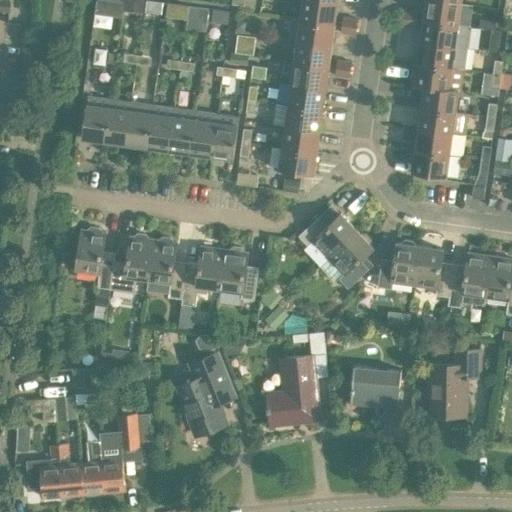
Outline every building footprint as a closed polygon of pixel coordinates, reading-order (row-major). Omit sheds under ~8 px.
[(2,0),(0,0),(0,2),(0,9),(9,11),(10,1),(2,0)] [(169,0),(166,14),(188,19),(186,26),(205,31),(211,9),(173,0),(169,0)] [(328,0),(302,0),(300,18),(334,22),(337,1),(328,0)] [(441,0),(426,0),(424,19),(458,24),(461,3),(441,0)] [(228,22),(231,10),(214,7),(212,19),(228,22)] [(403,9),(402,16),(415,18),(417,11),(403,9)] [(343,16),(342,23),(356,25),(357,18),(343,16)] [(414,26),(415,18),(402,16),(400,24),(414,26)] [(331,44),(334,22),(300,18),(292,17),(288,39),(297,40),(297,39),(331,44)] [(455,46),(467,47),(470,26),(458,24),(424,19),(420,41),(455,46)] [(355,34),(356,25),(342,23),(341,32),(355,34)] [(297,40),(294,60),(328,65),(331,44),(297,39),(297,40)] [(248,42),(239,41),(237,53),(246,54),(248,42)] [(420,41),(417,62),(464,68),(467,47),(455,46),(420,41)] [(139,55),(138,63),(150,65),(151,56),(139,55)] [(337,59),(336,66),(350,68),(351,61),(337,59)] [(294,60),(291,82),(325,87),(328,65),(294,60)] [(493,73),(501,74),(503,61),(495,60),(493,73)] [(414,84),(424,86),(424,85),(449,89),(449,88),(458,89),(461,89),(464,68),(417,62),(414,84)] [(223,66),(223,75),(236,76),(237,68),(223,66)] [(349,77),(350,68),(336,66),(335,75),(349,77)] [(501,74),(493,73),(491,86),(499,87),(501,74)] [(322,109),(325,87),(291,82),(288,104),(322,109)] [(248,98),(256,99),(258,86),(250,85),(248,98)] [(424,86),(421,106),(455,111),(458,89),(449,88),(449,89),(424,85),(424,86)] [(105,141),(111,98),(88,95),(82,137),(105,141)] [(105,141),(126,144),(132,101),(111,98),(105,141)] [(256,99),(248,98),(246,112),(254,113),(256,99)] [(126,144),(148,147),(154,104),(132,101),(126,144)] [(275,101),(273,122),(282,123),(284,102),(275,101)] [(487,116),(495,117),(497,103),(489,102),(487,116)] [(148,147),(169,150),(175,107),(154,104),(148,147)] [(288,104),(285,125),(319,130),(322,109),(288,104)] [(421,106),(418,128),(452,133),(455,111),(421,106)] [(169,150),(191,153),(196,110),(175,107),(169,150)] [(191,153),(211,156),(217,113),(196,110),(191,153)] [(217,113),(211,156),(233,159),(239,116),(217,113)] [(495,117),(487,116),(485,129),(493,130),(495,117)] [(316,152),(319,130),(285,125),(282,147),(316,152)] [(242,141),(250,142),(252,129),(244,128),(242,141)] [(418,128),(415,149),(449,154),(452,133),(418,128)] [(511,158),(511,139),(498,137),(495,158),(511,161),(511,158)] [(250,142),(242,141),(240,154),(248,156),(250,142)] [(481,159),(489,160),(491,146),(483,145),(481,159)] [(313,174),(316,152),(282,147),(279,169),(313,174)] [(446,176),(449,154),(415,149),(412,171),(446,176)] [(485,187),(489,160),(481,159),(479,172),(473,184),(473,185),(485,187)] [(511,162),(495,160),(493,173),(511,176),(511,169),(511,162)] [(484,198),(485,187),(473,185),(471,196),(484,198)] [(312,241),(328,257),(357,229),(341,212),(328,224),(319,215),(298,235),(308,245),(312,241)] [(97,287),(111,289),(115,260),(114,260),(115,252),(103,250),(106,232),(102,231),(99,227),(91,226),(87,229),(81,228),(76,268),(99,271),(97,287)] [(360,233),(357,229),(328,257),(343,273),(338,278),(348,288),(369,268),(360,259),(373,247),(371,244),(371,238),(365,233),(360,233)] [(137,276),(148,278),(154,239),(149,238),(146,233),(138,232),(133,236),(130,235),(126,262),(115,260),(111,289),(135,292),(137,276)] [(169,297),(182,298),(186,270),(185,270),(173,268),(177,242),(173,241),(170,237),(162,236),(158,239),(154,239),(148,278),(171,281),(169,297)] [(393,281),(415,284),(421,245),(415,244),(412,240),(404,239),(400,242),(396,242),(394,259),(381,258),(377,286),(392,288),(393,281)] [(207,286),(220,288),(225,248),(201,245),(199,263),(186,261),(185,270),(186,270),(182,298),(181,303),(195,305),(197,292),(206,293),(207,286)] [(436,294),(449,296),(452,275),(453,266),(441,264),(443,248),(421,245),(415,284),(437,288),(436,294)] [(229,249),(225,248),(220,288),(242,291),(241,298),(254,300),(259,266),(258,266),(257,271),(246,270),(248,252),(245,251),(241,247),(233,246),(229,249)] [(464,276),(452,275),(449,296),(448,305),(461,307),(464,292),(486,295),(491,255),(467,252),(464,276)] [(511,275),(511,257),(491,255),(486,295),(508,298),(506,313),(511,313),(511,284),(511,285),(511,275)] [(107,305),(109,290),(96,288),(94,304),(107,305)] [(326,357),(324,332),(294,335),(294,342),(311,340),(312,355),(280,358),(283,390),(268,391),(269,406),(267,406),(267,411),(269,411),(271,425),(299,422),(299,421),(298,422),(297,417),(306,416),(306,421),(305,421),(306,422),(321,420),(315,358),(326,357)] [(429,395),(431,395),(430,412),(419,412),(419,413),(466,414),(466,376),(480,376),(481,348),(456,348),(455,365),(430,364),(429,395)] [(216,353),(198,360),(188,364),(190,369),(177,373),(175,377),(190,416),(188,417),(193,430),(224,418),(212,387),(227,381),(216,353)] [(397,413),(401,370),(400,370),(399,370),(354,366),(354,365),(353,365),(349,404),(350,404),(350,403),(383,406),(382,412),(397,413)] [(75,375),(76,393),(96,391),(94,373),(75,375)] [(67,396),(55,397),(57,419),(68,418),(67,396)] [(26,400),(27,412),(43,411),(44,422),(57,420),(57,419),(55,397),(26,400)] [(112,439),(99,441),(104,491),(125,489),(123,459),(114,460),(112,439)] [(99,441),(91,441),(86,442),(88,463),(80,463),(83,493),(104,491),(99,441)] [(50,445),(51,459),(26,461),(29,487),(42,486),(43,496),(64,494),(59,444),(50,445)] [(66,444),(59,444),(64,494),(83,493),(80,463),(68,464),(66,444)]
